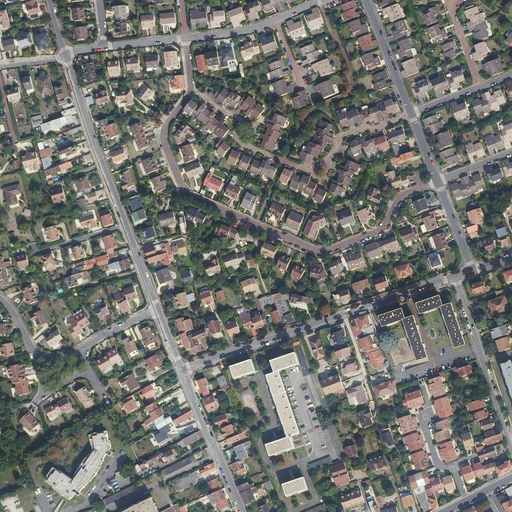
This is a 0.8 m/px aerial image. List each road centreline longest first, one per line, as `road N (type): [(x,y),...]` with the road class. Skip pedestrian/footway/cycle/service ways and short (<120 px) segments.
road 1 (unclassified): [(180,370),(453,277)]
road 2 (residential): [(188,91),(240,120),(246,146),(321,178),(339,137),(410,114)]
road 3 (residential): [(243,219),(322,252),(379,230),(401,196),(437,181)]
road 4 (residential): [(511,450),(453,277)]
road 5 (residential): [(124,226),(66,56)]
road 6 (residential): [(188,91),(162,135),(178,182),(190,197),(243,219)]
road 7 (residential): [(241,511),(180,370)]
road 8 (residential): [(31,347),(54,361),(65,358),(157,309)]
road 9 (residential): [(365,0),(410,114)]
